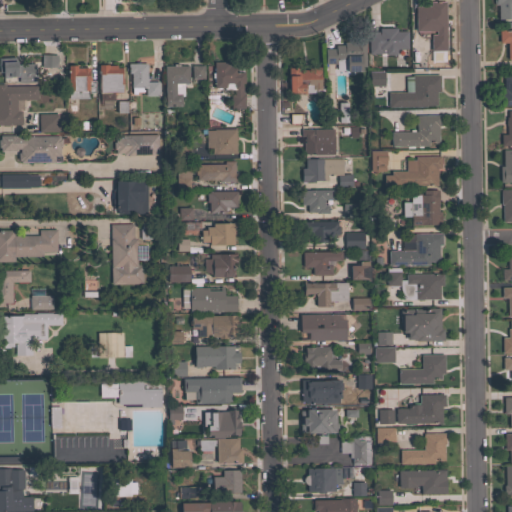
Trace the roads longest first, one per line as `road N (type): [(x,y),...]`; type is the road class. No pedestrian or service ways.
road 1 (residential): [(476,511),(466,0)]
road 2 (residential): [(273,511),(265,23)]
road 3 (tertiary): [(356,0),(313,21),(0,32)]
